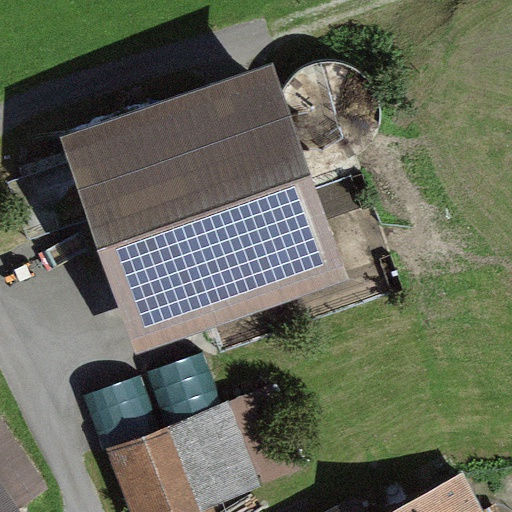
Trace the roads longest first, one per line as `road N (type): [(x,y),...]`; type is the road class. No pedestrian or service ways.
road 1 (track): [(381,0),(45,107),(0,137)]
road 2 (track): [(0,305),(106,511)]
